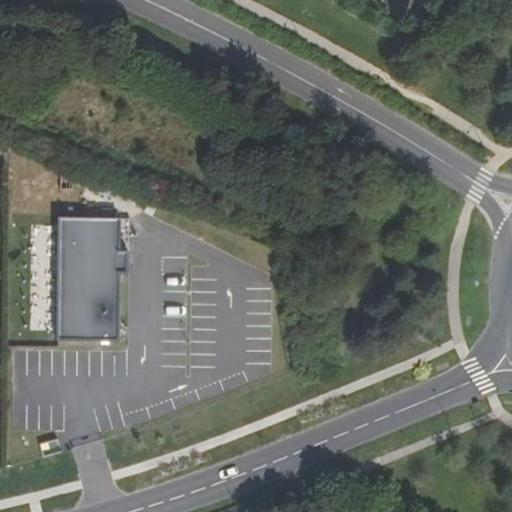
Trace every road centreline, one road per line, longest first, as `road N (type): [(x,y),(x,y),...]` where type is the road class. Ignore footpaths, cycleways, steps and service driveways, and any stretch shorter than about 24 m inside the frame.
road 1 (residential): [(134,511),(326,444),(511,357)]
road 2 (secondary): [(146,0),(207,27),(477,186)]
